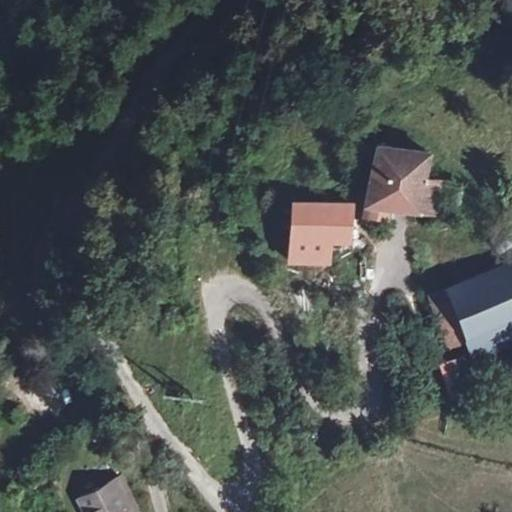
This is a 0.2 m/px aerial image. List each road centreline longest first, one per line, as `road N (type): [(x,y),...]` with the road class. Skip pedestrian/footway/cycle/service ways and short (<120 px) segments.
road 1 (unclassified): [(221,0),(160,69),(125,131),(91,224),(86,280),(143,410),(230,511)]
road 2 (unknown): [(292,0),(248,186),(251,287)]
